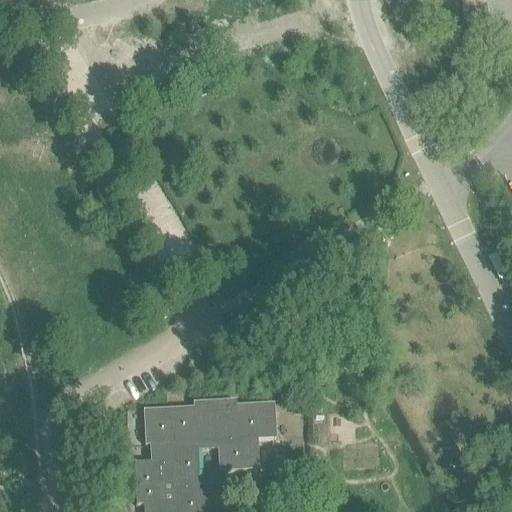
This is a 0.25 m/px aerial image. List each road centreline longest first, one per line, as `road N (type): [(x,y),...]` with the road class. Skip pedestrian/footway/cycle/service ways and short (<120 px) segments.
road 1 (residential): [(199,325),(99,142),(11,7)]
road 2 (residential): [(199,325),(439,179)]
road 3 (unknown): [(0,282),(21,351),(48,511)]
road 4 (residential): [(45,430),(61,407),(199,325)]
road 5 (residential): [(439,179),(499,308)]
road 6 (residential): [(405,114),(358,0)]
